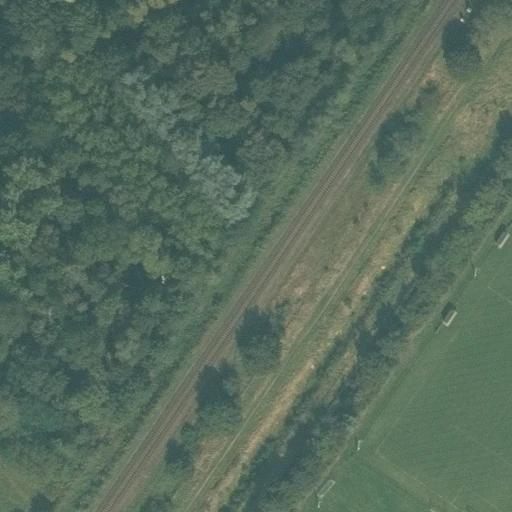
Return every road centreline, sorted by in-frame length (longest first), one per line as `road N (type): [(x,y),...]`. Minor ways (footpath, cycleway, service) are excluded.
road 1 (track): [(195,511),(511,28)]
road 2 (unclassified): [(0,149),(202,0)]
